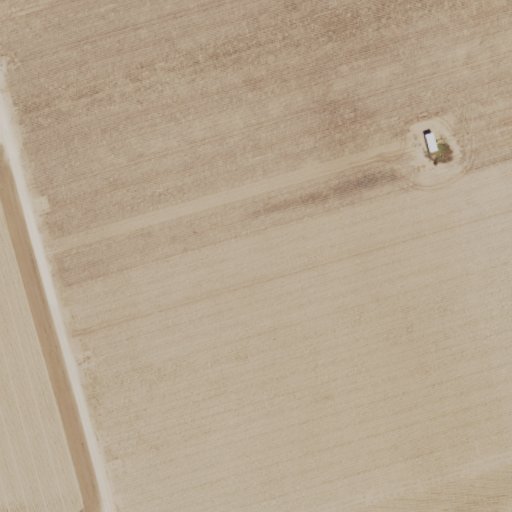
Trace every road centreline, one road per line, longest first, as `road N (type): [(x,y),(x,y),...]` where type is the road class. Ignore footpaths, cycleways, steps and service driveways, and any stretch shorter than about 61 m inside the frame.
road 1 (track): [(0,249),(114,198),(511,65)]
road 2 (track): [(511,472),(374,25),(377,0)]
